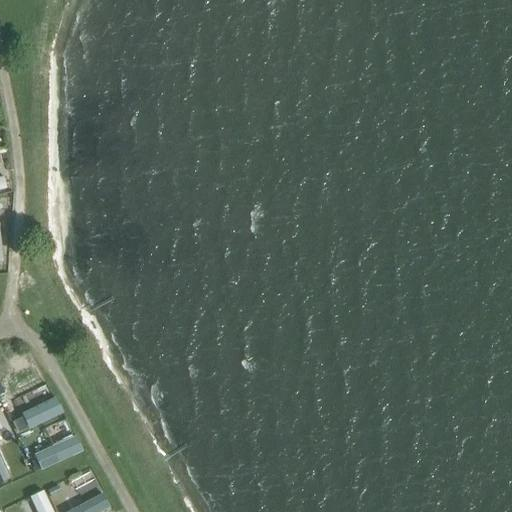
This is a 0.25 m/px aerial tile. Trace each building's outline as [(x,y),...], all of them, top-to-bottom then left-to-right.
[(10,389),(46,371),(37,353),(1,371),(10,389)] [(53,429),(74,418),(69,407),(47,417),(53,429)] [(24,418),(13,423),(19,434),(29,428),(24,418)] [(44,462),(88,443),(80,425),(36,445),(44,462)] [(113,496),(103,476),(73,490),(82,510),(113,496)] [(58,486),(48,491),(52,499),(62,494),(58,486)]
